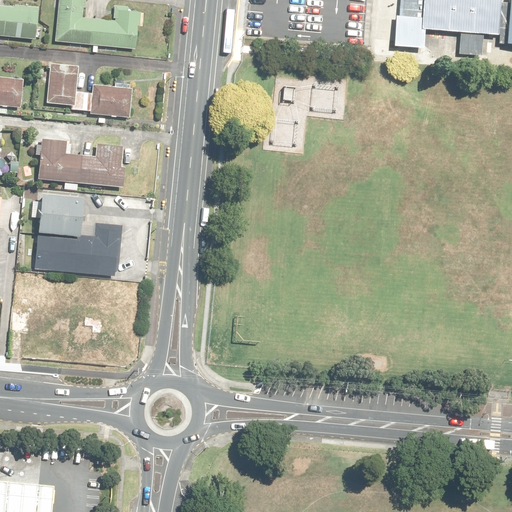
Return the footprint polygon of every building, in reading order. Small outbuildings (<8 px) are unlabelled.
[(396,0),(390,48),(417,49),(419,30),(458,33),(457,55),(480,56),(480,35),(494,36),(497,0),(396,0)] [(511,0),(509,0),(503,57),(511,57),(511,0)] [(39,52),(63,54),(123,59),(125,34),(126,21),(99,18),(98,31),(65,28),(67,7),(43,5),(39,52)] [(0,47),(18,48),(20,19),(0,17),(0,47)] [(62,75),(34,73),(31,114),(59,117),(62,75)] [(117,97),(77,95),(76,124),(115,126),(117,97)] [(94,159),(63,157),(64,146),(38,144),(35,181),(56,183),(56,184),(112,187),(122,188),(124,169),(119,169),(119,165),(120,148),(95,147),(94,159)] [(66,214),(29,212),(27,240),(64,242),(66,214)] [(24,245),(22,279),(101,284),(104,233),(77,232),(76,248),(24,245)] [(31,316),(12,316),(12,332),(31,333),(31,316)] [(66,316),(65,325),(59,325),(59,338),(70,339),(69,362),(110,364),(111,345),(114,346),(114,333),(103,332),(103,318),(66,316)] [(44,511),(47,486),(0,481),(0,511),(44,511)]
